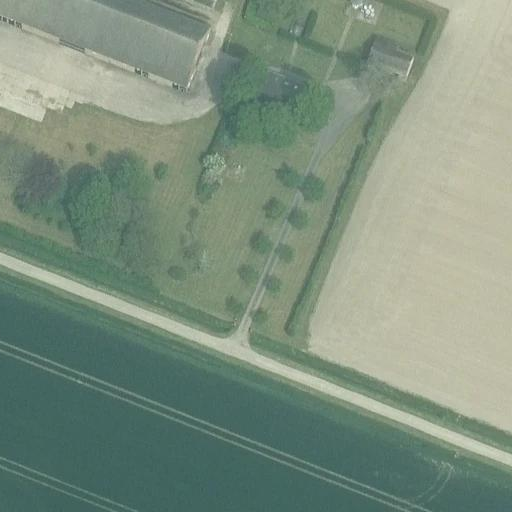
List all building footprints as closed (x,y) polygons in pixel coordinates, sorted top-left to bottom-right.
[(0,0),(0,21),(186,93),(209,34),(121,0),(0,0)] [(189,0),(211,8),(213,0),(189,0)] [(350,0),(349,2),(351,7),(356,9),(361,7),(363,2),(362,0),(350,0)] [(404,82),(412,61),(393,54),(395,48),(376,42),(367,69),(404,82)] [(288,133),(303,93),(266,79),(250,119),(288,133)]
